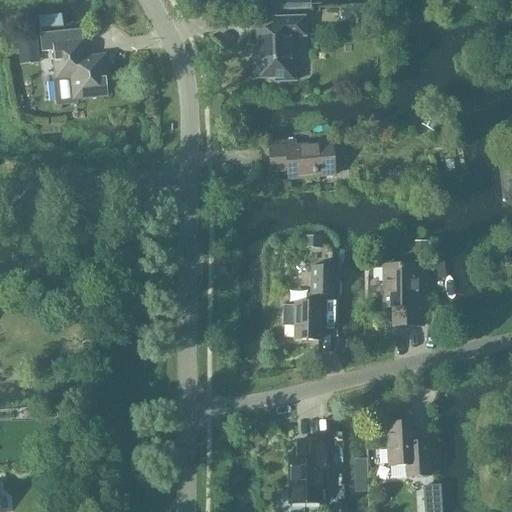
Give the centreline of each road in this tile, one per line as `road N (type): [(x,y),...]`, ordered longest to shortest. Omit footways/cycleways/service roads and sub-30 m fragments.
road 1 (residential): [(187,413),(511,340)]
road 2 (residential): [(187,413),(190,178)]
road 3 (residential): [(0,193),(190,178)]
road 4 (residential): [(190,178),(188,82),(148,0)]
